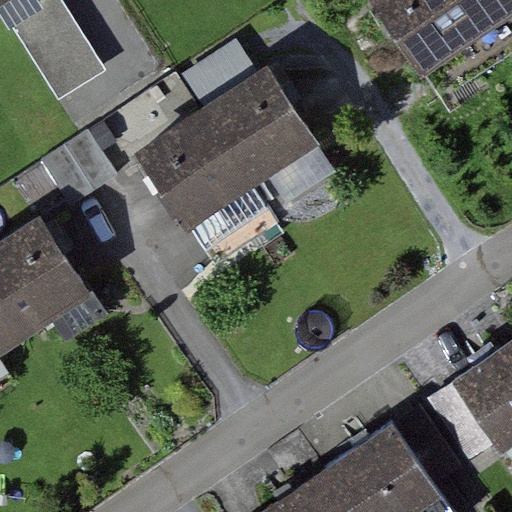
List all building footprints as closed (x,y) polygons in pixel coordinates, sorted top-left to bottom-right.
[(0,0),(0,16),(25,0),(0,0)] [(511,32),(511,0),(386,0),(440,81),(511,32)] [(325,152),(271,72),(142,157),(196,238),(325,152)] [(66,202),(116,184),(98,133),(48,152),(66,202)] [(0,372),(100,307),(46,226),(0,256),(0,372)] [(511,353),(467,384),(511,448),(511,353)] [(434,511),(468,489),(419,417),(281,511),(434,511)]
